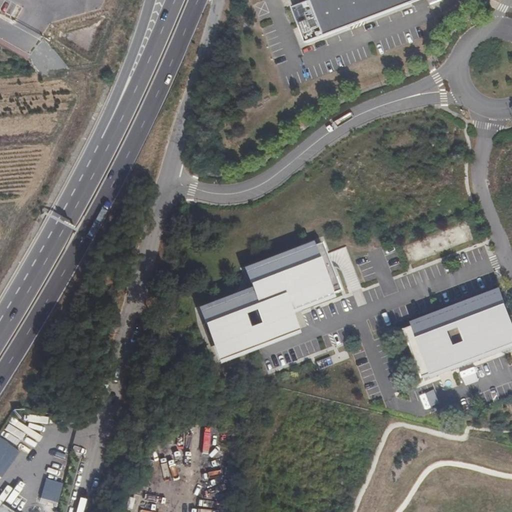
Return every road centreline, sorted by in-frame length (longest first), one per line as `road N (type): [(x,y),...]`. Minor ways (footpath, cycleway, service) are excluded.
road 1 (primary): [(0,377),(122,164),(198,0)]
road 2 (unclassified): [(80,511),(165,178)]
road 3 (unclassified): [(375,106),(266,182),(236,193),(165,178)]
road 4 (primary): [(176,0),(84,188)]
road 5 (primary): [(150,0),(84,188)]
road 6 (primary): [(165,178),(218,0)]
road 7 (primary): [(84,188),(0,338)]
